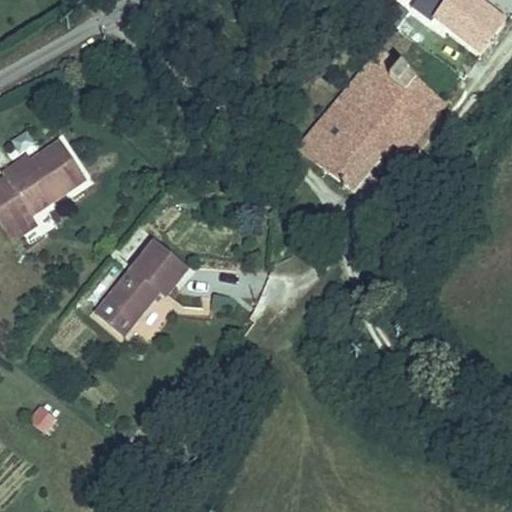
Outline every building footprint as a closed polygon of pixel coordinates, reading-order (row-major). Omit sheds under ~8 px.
[(460,31),(478,0),(362,0),(360,5),(408,34),(424,9),(460,31)] [(493,51),(511,20),(511,13),(487,0),(478,0),(460,31),(493,51)] [(418,103),(435,115),(452,93),(384,46),(369,70),(388,83),(347,142),(328,128),(312,149),(310,152),(359,185),(390,140),(418,103)] [(369,70),(328,128),(347,142),(388,83),(369,70)] [(390,140),(407,152),(435,115),(418,103),(390,140)] [(0,201),(0,207),(21,241),(50,227),(105,195),(81,155),(0,201)] [(50,227),(21,241),(28,255),(57,239),(50,227)] [(172,254),(128,311),(155,330),(178,300),(185,305),(205,280),(172,254)] [(31,426),(51,433),(58,416),(38,408),(31,426)]
